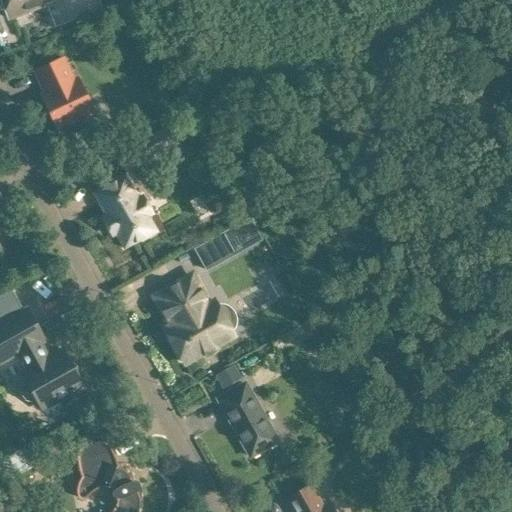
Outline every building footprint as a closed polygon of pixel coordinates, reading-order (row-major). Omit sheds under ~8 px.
[(0,0),(8,19),(46,4),(55,28),(103,10),(99,0),(0,0)] [(41,95),(57,130),(93,112),(77,78),(74,80),(63,58),(34,72),(45,93),(41,95)] [(181,143),(171,126),(131,149),(140,165),(181,143)] [(125,176),(93,193),(106,216),(103,218),(112,236),(116,234),(124,248),(155,231),(147,216),(152,214),(142,196),(138,199),(125,176)] [(245,218),(234,225),(246,247),(257,240),(245,218)] [(165,330),(184,363),(200,354),(205,355),(215,350),(216,345),(233,335),(214,302),(208,305),(192,276),(154,297),(165,317),(169,315),(174,324),(165,330)] [(26,309),(0,323),(0,362),(0,363),(18,353),(27,369),(21,372),(26,381),(22,384),(21,388),(20,392),(22,396),(24,399),(28,401),(32,401),(36,400),(37,399),(42,410),(82,387),(61,350),(48,357),(39,342),(43,340),(26,309)] [(235,362),(215,373),(223,388),(243,377),(235,362)] [(217,399),(250,457),(277,441),(245,384),(217,399)] [(354,413),(351,417),(355,424),(365,419),(361,411),(357,411),(354,413)] [(0,461),(0,478),(3,485),(35,467),(32,461),(31,457),(33,455),(34,453),(37,451),(40,449),(36,442),(0,461)] [(97,442),(85,444),(83,445),(82,447),(80,450),(79,451),(78,453),(78,455),(77,456),(77,457),(77,460),(78,466),(79,469),(80,472),(81,475),(81,477),(80,480),(79,482),(78,484),(77,487),(77,490),(77,493),(77,495),(77,496),(78,497),(79,498),(80,498),(82,499),(83,499),(84,499),(85,498),(86,497),(87,496),(88,495),(90,492),(92,491),(93,490),(96,489),(98,488),(100,487),(103,487),(106,488),(108,488),(110,489),(113,491),(112,492),(112,493),(112,494),(112,495),(113,496),(114,497),(115,498),(116,498),(116,501),(115,503),(115,507),(114,509),(112,511),(137,511),(138,511),(139,509),(139,507),(139,505),(139,503),(139,501),(139,499),(138,497),(138,496),(137,493),(136,492),(136,490),(137,489),(136,488),(135,490),(130,484),(134,484),(134,483),(131,483),(130,482),(130,480),(129,477),(128,475),(127,473),(125,471),(123,470),(121,468),(118,467),(117,463),(115,459),(114,455),(113,452),(111,449),(110,447),(109,446),(107,444),(105,443),(103,442),(100,442),(98,442),(97,442)] [(304,488),(287,498),(294,511),(334,511),(330,504),(322,508),(310,485),(304,488)]
